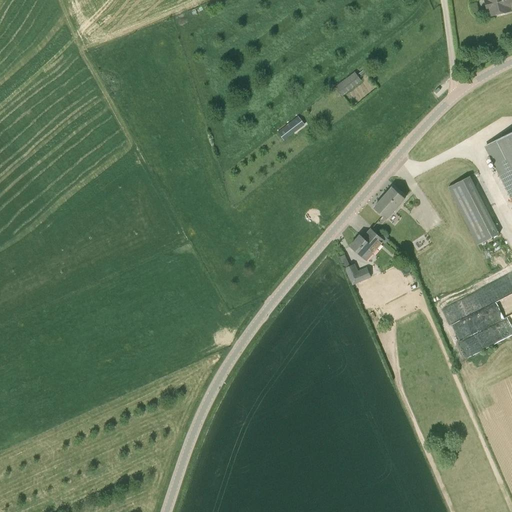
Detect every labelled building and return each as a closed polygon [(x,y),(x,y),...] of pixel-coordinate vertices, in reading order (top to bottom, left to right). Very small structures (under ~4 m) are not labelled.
[(511,6),(511,0),(487,0),(485,1),(487,9),(493,7),(495,15),(506,12),(506,8),(511,6)] [(362,80),(355,72),(336,87),(343,95),(362,80)] [(305,124),(299,116),(278,132),(284,140),(305,124)] [(511,200),(511,132),(484,146),(511,200)] [(499,234),(470,176),(448,187),(478,245),(499,234)] [(405,198),(393,187),(374,208),(387,219),(405,198)] [(360,235),(350,246),(367,260),(383,241),(385,243),(388,240),(373,227),(371,229),(363,238),(360,235)] [(355,264),(345,268),(352,285),(371,277),(367,268),(358,272),(355,264)] [(511,296),(451,322),(466,356),(506,339),(499,323),(502,321),(507,333),(511,330),(511,296)]
